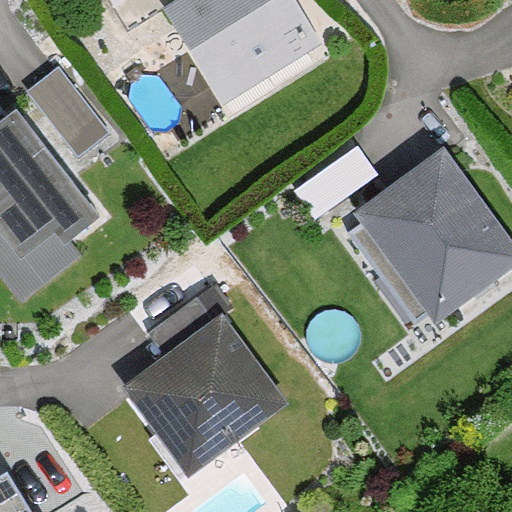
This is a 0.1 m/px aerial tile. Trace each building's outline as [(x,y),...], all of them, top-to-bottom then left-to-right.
[(114,0),(129,25),(172,0),(114,0)] [(298,0),(187,0),(174,8),(228,100),(324,44),(298,0)] [(62,56),(28,82),(82,150),(115,123),(62,56)] [(31,113),(0,135),(0,219),(6,228),(0,232),(0,270),(26,307),(89,262),(70,236),(102,213),(31,113)] [(511,212),(458,140),(359,213),(444,327),(511,276),(511,212)] [(229,317),(129,387),(193,478),(293,409),(229,317)] [(53,511),(22,463),(0,477),(0,511),(53,511)]
